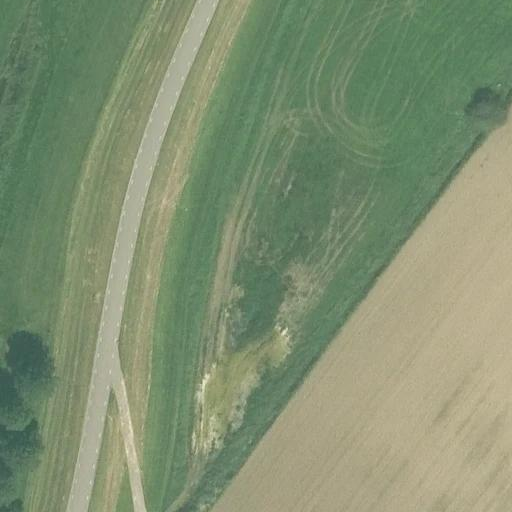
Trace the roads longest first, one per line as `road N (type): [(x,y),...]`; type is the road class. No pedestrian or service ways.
road 1 (tertiary): [(70,511),(131,197),(201,0)]
road 2 (track): [(140,511),(115,366),(102,356)]
